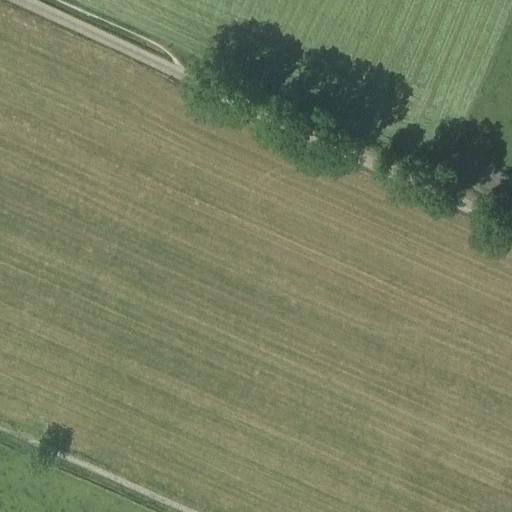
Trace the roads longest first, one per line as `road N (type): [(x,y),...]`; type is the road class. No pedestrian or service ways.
road 1 (track): [(511,226),(189,82)]
road 2 (track): [(189,82),(13,0)]
